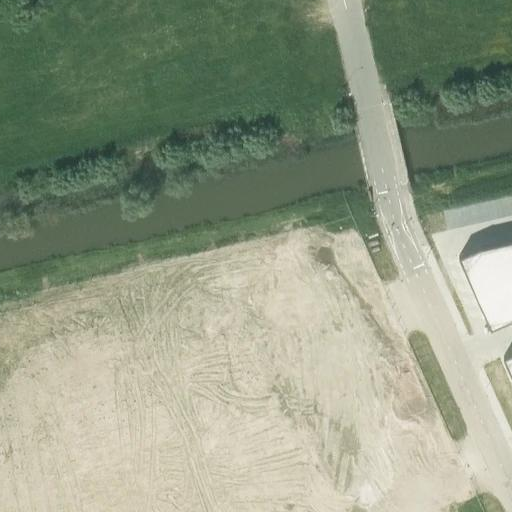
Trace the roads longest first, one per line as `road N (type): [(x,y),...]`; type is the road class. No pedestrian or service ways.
road 1 (unknown): [(511,272),(399,310),(372,306),(302,269),(219,270),(0,356)]
road 2 (residential): [(511,491),(397,232),(385,186)]
road 3 (unclassified): [(385,186),(343,0)]
